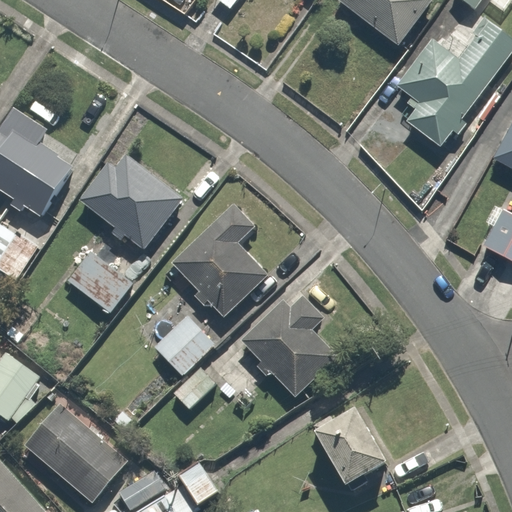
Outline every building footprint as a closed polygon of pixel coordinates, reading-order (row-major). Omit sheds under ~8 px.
[(212,0),(232,14),(241,0),(212,0)] [(337,0),(399,47),(433,0),(337,0)] [(465,0),(477,10),(485,0),(492,0),(503,9),(510,0),(465,0)] [(434,40),(399,85),(413,95),(408,101),(418,109),(407,123),(440,149),(511,56),(511,23),(497,12),(460,60),(434,40)] [(0,192),(41,219),(85,151),(17,108),(0,134),(0,192)] [(511,126),(495,160),(511,168),(511,126)] [(124,152),(81,201),(140,253),(183,204),(124,152)] [(233,206),(170,265),(223,320),(270,275),(239,242),(254,228),(233,206)] [(511,212),(505,209),(485,247),(511,262),(511,212)] [(0,217),(0,269),(19,282),(43,247),(0,217)] [(94,248),(68,281),(112,315),(137,283),(94,248)] [(311,296),(296,311),(285,300),(242,340),(297,399),(341,359),(317,333),(332,318),(311,296)] [(193,312),(155,347),(184,377),(221,342),(193,312)] [(38,316),(13,348),(57,382),(82,349),(38,316)] [(9,350),(0,362),(0,415),(13,425),(47,378),(9,350)] [(193,376),(174,393),(190,412),(210,394),(193,376)] [(62,405),(26,447),(90,503),(127,461),(62,405)] [(364,409),(318,436),(349,487),(394,460),(364,409)] [(47,511),(1,460),(0,461),(0,511),(47,511)] [(202,462),(180,477),(202,509),(224,494),(202,462)] [(142,478),(119,493),(131,511),(133,511),(155,498),(142,478)] [(192,511),(179,490),(143,511),(192,511)]
